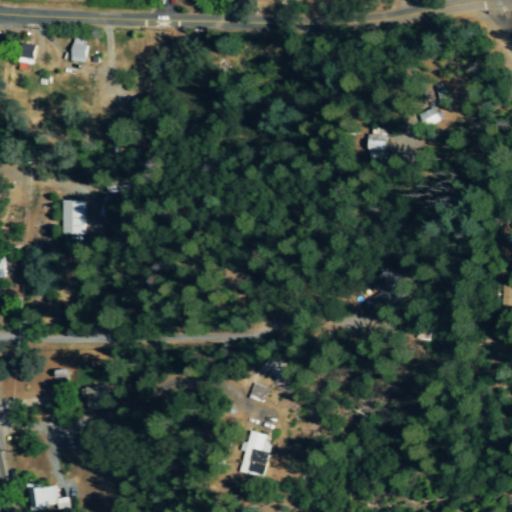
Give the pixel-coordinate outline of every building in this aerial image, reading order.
[(85,63),(87,41),(72,39),(70,62),(85,63)] [(21,58),(33,60),(35,46),(23,44),(21,58)] [(419,115),(425,129),(441,122),(435,108),(419,115)] [(387,129),(369,129),(368,163),(386,163),(387,129)] [(83,202),(61,201),(60,235),(82,236),(83,202)] [(380,294),(363,303),(375,324),(411,303),(392,271),(373,282),(380,294)] [(511,292),(498,293),(499,308),(511,307),(511,292)] [(85,387),(87,410),(108,409),(107,386),(85,387)] [(241,473),(265,479),(274,445),(267,443),(269,436),(252,432),(250,443),(245,442),(242,452),(246,453),(241,473)] [(30,508),(57,506),(56,487),(29,488),(30,508)]
